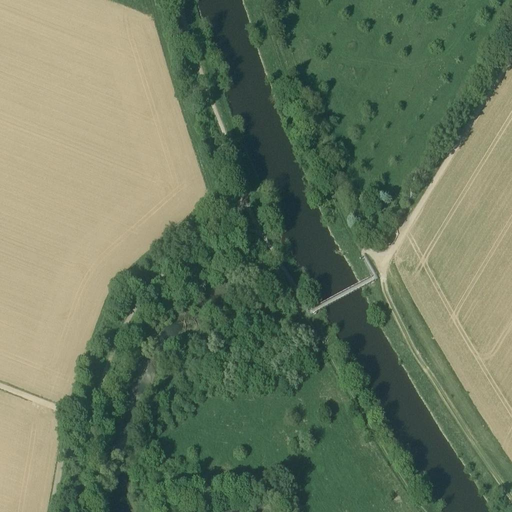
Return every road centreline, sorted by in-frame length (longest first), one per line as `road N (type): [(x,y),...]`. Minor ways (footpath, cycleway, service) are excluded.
road 1 (track): [(155,0),(214,208),(135,282),(74,421)]
road 2 (track): [(74,421),(100,420),(139,317),(210,248),(258,222)]
road 3 (track): [(511,57),(383,265)]
road 4 (track): [(310,308),(429,511)]
road 5 (track): [(258,222),(183,0)]
